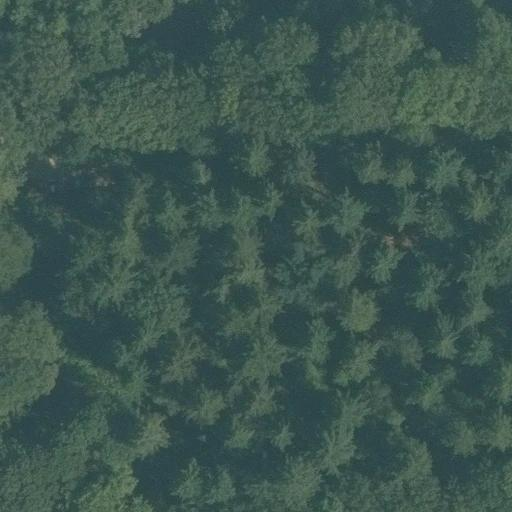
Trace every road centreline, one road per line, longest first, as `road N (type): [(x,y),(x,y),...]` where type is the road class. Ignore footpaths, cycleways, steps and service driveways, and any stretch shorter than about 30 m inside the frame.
road 1 (unclassified): [(160,78),(511,62)]
road 2 (track): [(0,284),(85,511)]
road 3 (unclassified): [(0,85),(160,78)]
